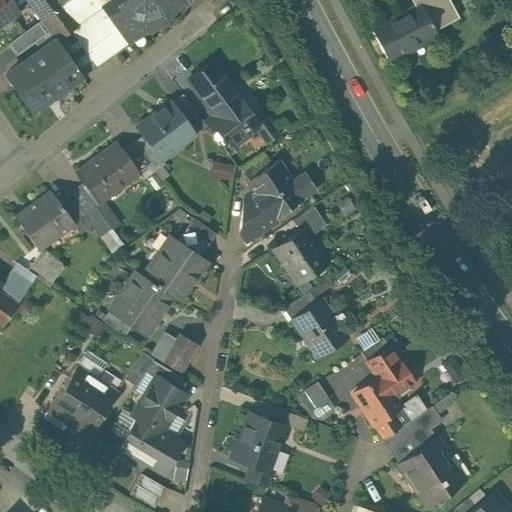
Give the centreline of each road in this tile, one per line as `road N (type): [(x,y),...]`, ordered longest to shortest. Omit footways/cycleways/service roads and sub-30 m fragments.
road 1 (primary): [(303,0),(418,209),(511,350)]
road 2 (residential): [(189,511),(231,254)]
road 3 (residential): [(107,511),(0,440)]
